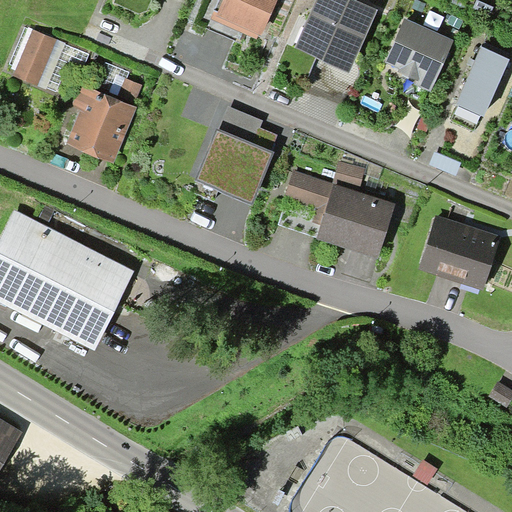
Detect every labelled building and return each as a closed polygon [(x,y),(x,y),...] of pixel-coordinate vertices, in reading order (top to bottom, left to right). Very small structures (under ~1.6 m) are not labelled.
[(219,0),(211,19),(257,40),(260,34),(262,35),(277,0),(219,0)] [(358,0),(315,0),(295,47),(350,72),(378,9),(358,0)] [(406,18),(386,61),(400,67),(399,71),(416,78),(414,83),(432,91),(455,40),(406,18)] [(17,70),(34,29),(25,26),(8,67),(17,70)] [(17,70),(14,76),(38,85),(57,39),(34,29),(17,70)] [(75,46),(57,39),(38,85),(56,93),(75,46)] [(482,46),(455,104),(458,105),(481,116),(483,117),(510,59),(482,46)] [(126,78),(128,78),(130,72),(105,61),(95,86),(119,96),(126,78)] [(128,78),(126,78),(119,96),(135,102),(143,84),(128,78)] [(81,109),(67,143),(114,162),(137,107),(81,84),(72,105),(81,109)] [(255,142),(262,127),(265,120),(229,105),(220,127),(255,142)] [(481,116),(458,105),(451,121),(474,131),(481,116)] [(217,126),(196,179),(253,203),(275,151),(272,150),(279,134),(262,127),(255,142),(220,127),(217,126)] [(462,162),(435,151),(430,165),(456,176),(462,162)] [(366,167),(339,160),(334,181),(360,188),(366,167)] [(279,224),(317,237),(335,182),(294,169),(285,197),(287,198),(279,224)] [(335,182),(317,237),(379,257),(397,202),(335,182)] [(0,241),(0,300),(96,349),(136,271),(16,210),(0,241)] [(436,215),(419,269),(484,290),(501,235),(436,215)] [(511,388),(499,381),(489,396),(507,407),(511,399),(511,388)] [(0,472),(24,431),(0,416),(0,472)] [(424,459),(413,475),(428,485),(439,469),(424,459)]
